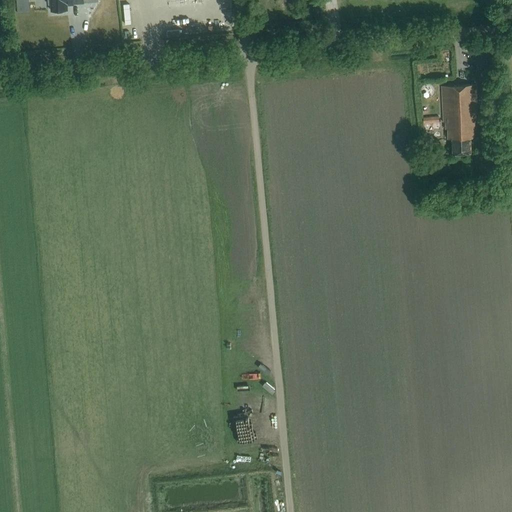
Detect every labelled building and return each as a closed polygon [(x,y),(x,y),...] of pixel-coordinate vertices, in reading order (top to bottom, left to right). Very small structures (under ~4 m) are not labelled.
[(48,0),(49,4),(51,4),(51,11),(56,10),(56,13),(63,13),(63,10),(67,10),(67,4),(83,3),(83,0),(48,0)] [(225,15),(225,27),(239,28),(239,16),(225,15)] [(478,67),(496,65),(493,43),(476,44),(478,67)] [(478,132),(477,84),(443,85),(444,122),(446,122),(446,129),(448,130),(449,139),(452,139),(453,154),(472,153),(471,138),(474,138),(478,132)] [(426,168),(437,167),(436,159),(426,160),(426,168)]
